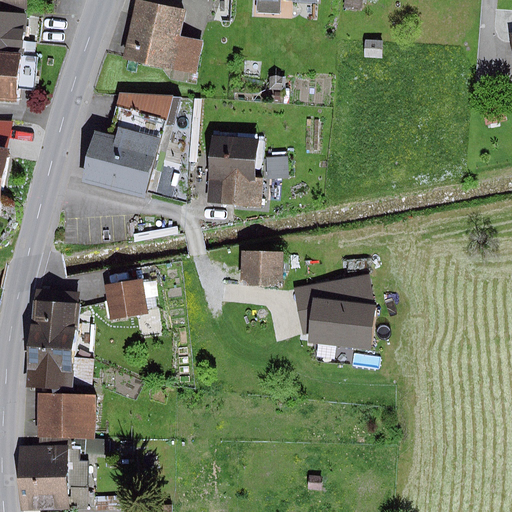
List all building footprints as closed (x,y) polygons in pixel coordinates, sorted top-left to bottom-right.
[(31,0),(0,0),(0,7),(30,10),(31,0)] [(365,0),(348,0),(347,9),(364,11),(365,0)] [(189,14),(140,2),(125,63),(199,81),(207,48),(182,42),(189,14)] [(33,22),(0,18),(0,49),(30,52),(33,22)] [(386,41),(369,40),(368,57),(385,58),(386,41)] [(28,59),(0,56),(0,102),(24,105),(28,59)] [(113,139),(100,136),(89,186),(155,202),(177,104),(122,95),(113,139)] [(505,104),(486,107),(489,125),(508,121),(505,104)] [(266,143),(216,140),(211,206),(261,209),(266,143)] [(16,153),(0,149),(0,208),(3,209),(16,153)] [(288,254),(248,253),(248,292),(238,292),(238,327),(287,328),(288,254)] [(148,282),(110,286),(114,320),(152,317),(148,282)] [(92,296),(41,290),(30,383),(81,389),(92,296)] [(381,306),(321,299),(316,341),(376,348),(381,306)] [(102,399),(43,396),(40,438),(100,441),(102,399)] [(73,447),(24,448),(25,511),(75,510),(73,447)]
